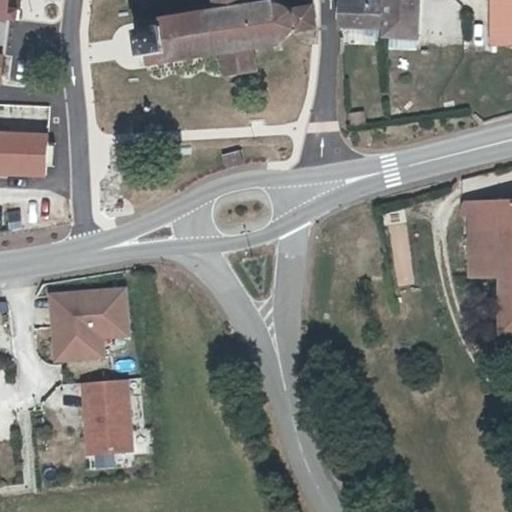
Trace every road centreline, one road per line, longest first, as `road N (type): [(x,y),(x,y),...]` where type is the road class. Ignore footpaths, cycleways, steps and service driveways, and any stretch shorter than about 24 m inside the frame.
road 1 (track): [(511,403),(485,373),(455,313),(439,227),(457,193),(511,158)]
road 2 (residential): [(75,0),(71,47),(88,255)]
road 3 (residential): [(323,177),(330,0)]
road 4 (tertiary): [(288,395),(293,221)]
road 5 (tertiary): [(195,249),(288,395)]
road 6 (unknown): [(34,263),(45,408)]
road 7 (secondary): [(324,206),(455,152)]
road 8 (secondary): [(455,152),(323,177)]
road 9 (tertiary): [(288,395),(354,511)]
